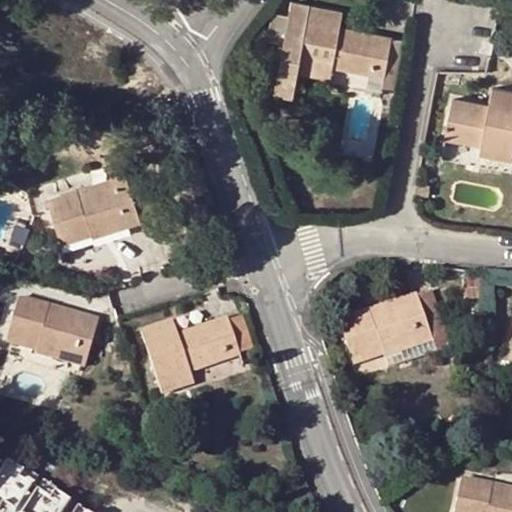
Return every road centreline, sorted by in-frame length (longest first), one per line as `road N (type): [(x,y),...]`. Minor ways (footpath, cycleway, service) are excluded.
road 1 (residential): [(361,511),(269,264)]
road 2 (residential): [(269,264),(183,49)]
road 3 (residential): [(398,241),(434,25)]
road 4 (residential): [(125,302),(269,264)]
road 5 (residential): [(269,264),(398,241)]
